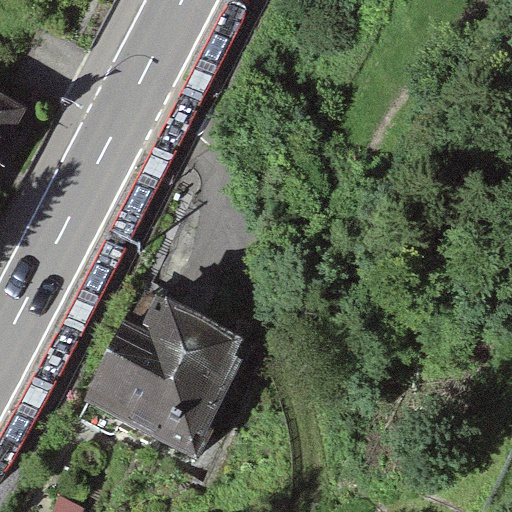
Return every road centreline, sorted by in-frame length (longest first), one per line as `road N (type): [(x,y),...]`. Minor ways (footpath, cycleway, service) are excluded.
road 1 (track): [(295,511),(306,468),(294,383),(213,159),(180,121),(132,100)]
road 2 (secondary): [(183,0),(0,347)]
